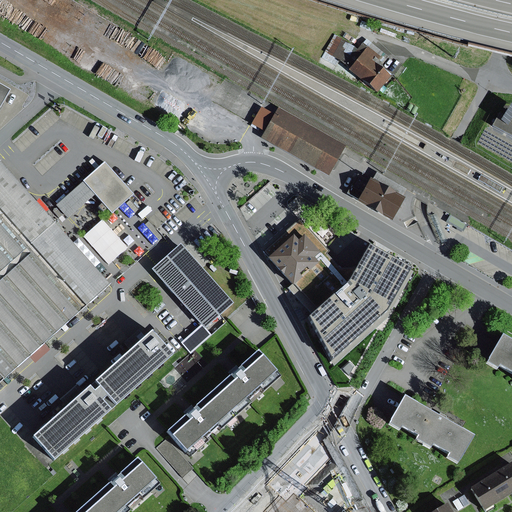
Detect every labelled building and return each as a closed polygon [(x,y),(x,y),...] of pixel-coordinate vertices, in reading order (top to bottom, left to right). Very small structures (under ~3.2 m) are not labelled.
[(358,48),(331,35),(318,60),(336,69),(341,60),(350,64),(358,48)] [(358,48),(350,64),(381,91),(396,74),(386,64),(390,59),(366,44),(358,48)] [(511,107),(505,104),(493,129),(511,137),(511,107)] [(265,133),(275,115),(261,107),(251,125),(265,133)] [(261,139),(328,177),(345,147),(278,109),(275,115),(265,133),(261,139)] [(104,163),(83,182),(95,195),(112,214),(133,195),(104,163)] [(0,385),(110,286),(0,164),(0,385)] [(356,203),(391,222),(403,200),(361,176),(357,174),(347,194),(358,200),(356,203)] [(95,195),(83,182),(56,206),(67,219),(95,195)] [(298,197),(287,207),(288,207),(292,212),(303,203),(298,197)] [(428,212),(440,239),(446,236),(434,210),(428,212)] [(449,216),(446,223),(462,231),(466,225),(449,216)] [(299,219),(262,252),(291,286),(326,255),(328,253),(299,219)] [(346,284),(311,315),(306,320),(333,368),(388,316),(413,272),(367,247),(354,269),(346,284)] [(233,305),(182,248),(153,273),(200,326),(204,330),(233,305)] [(340,270),(326,255),(291,286),(287,289),(311,315),(346,284),(354,269),(340,270)] [(256,297),(252,299),(256,309),(261,307),(256,297)] [(299,308),(294,311),(300,322),(305,319),(299,308)] [(204,330),(200,326),(180,344),(190,355),(210,338),(204,330)] [(169,358),(148,335),(92,385),(97,390),(105,399),(113,408),(169,358)] [(511,344),(500,337),(484,365),(495,371),(497,368),(511,376),(511,378),(511,380),(511,344)] [(190,412),(165,435),(183,455),(274,375),(256,354),(235,373),(190,412)] [(349,364),(342,370),(348,376),(353,368),(349,364)] [(90,396),(86,390),(30,441),(51,464),(107,414),(98,405),(90,396)] [(105,399),(97,390),(93,393),(90,396),(98,405),(105,399)] [(472,438),(402,398),(386,426),(397,433),(400,429),(416,438),(414,442),(428,450),(430,447),(447,456),(445,460),(456,466),(472,438)] [(166,440),(156,449),(182,478),(192,468),(166,440)] [(77,511),(121,511),(153,484),(135,463),(114,480),(77,511)] [(295,463),(265,495),(275,505),(305,472),(295,463)] [(511,467),(511,465),(469,490),(482,511),(511,494),(511,467)] [(463,495),(458,499),(464,507),(469,504),(463,495)] [(457,500),(452,503),(457,511),(463,508),(457,500)]
